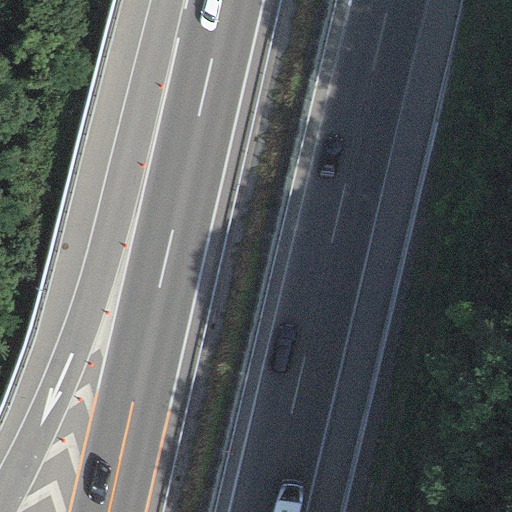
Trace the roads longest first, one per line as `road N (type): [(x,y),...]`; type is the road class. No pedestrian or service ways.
road 1 (motorway): [(209,0),(68,358),(0,499)]
road 2 (motorway): [(267,511),(388,0)]
road 3 (motorway): [(223,0),(106,511)]
